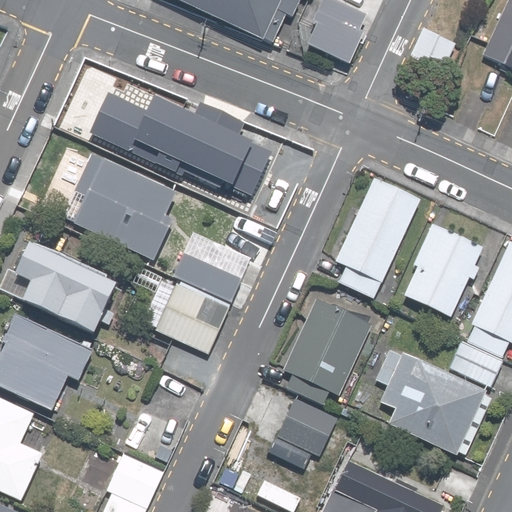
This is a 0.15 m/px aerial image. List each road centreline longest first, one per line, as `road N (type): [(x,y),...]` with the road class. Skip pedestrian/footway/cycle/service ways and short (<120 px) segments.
road 1 (residential): [(357,113),(174,511)]
road 2 (residential): [(67,3),(357,113)]
road 3 (residential): [(357,113),(511,187)]
road 4 (residential): [(67,3),(0,147)]
road 5 (residential): [(409,0),(357,113)]
